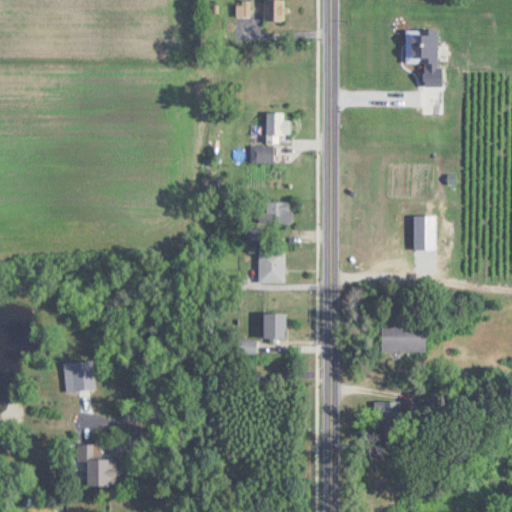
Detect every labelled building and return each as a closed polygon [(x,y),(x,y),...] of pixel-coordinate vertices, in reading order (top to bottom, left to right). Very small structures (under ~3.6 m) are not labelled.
[(250,15),(249,0),(239,0),(240,15),(250,15)] [(262,0),(263,20),(286,20),(285,0),(262,0)] [(266,114),(266,141),(289,141),(289,114),(266,114)] [(256,161),(273,161),(273,145),(256,145),(256,161)] [(292,201),(266,201),(266,223),(292,223),(292,201)] [(259,281),(284,281),(284,247),(259,247),(259,281)] [(263,338),(285,338),(285,313),(263,313),(263,338)] [(381,352),(425,353),(425,322),(381,322),(381,352)] [(102,459),(101,443),(74,443),(75,468),(87,468),(87,485),(116,485),(116,459),(102,459)]
